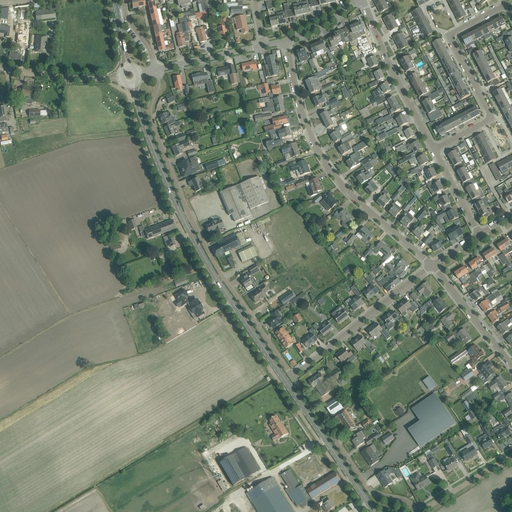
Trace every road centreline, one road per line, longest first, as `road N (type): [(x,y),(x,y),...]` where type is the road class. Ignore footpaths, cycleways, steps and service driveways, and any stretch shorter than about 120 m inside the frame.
road 1 (tertiary): [(374,511),(215,279),(177,207),(131,85)]
road 2 (unclassified): [(154,69),(149,116),(189,215),(292,377)]
road 3 (residential): [(431,264),(346,189),(324,159),(302,112),(285,40)]
road 4 (residential): [(433,148),(491,117),(448,35),(507,4)]
road 5 (unclassified): [(292,377),(369,490),(417,511)]
road 6 (residential): [(431,264),(292,377)]
road 7 (residential): [(433,148),(364,0)]
road 8 (residential): [(511,364),(431,264)]
